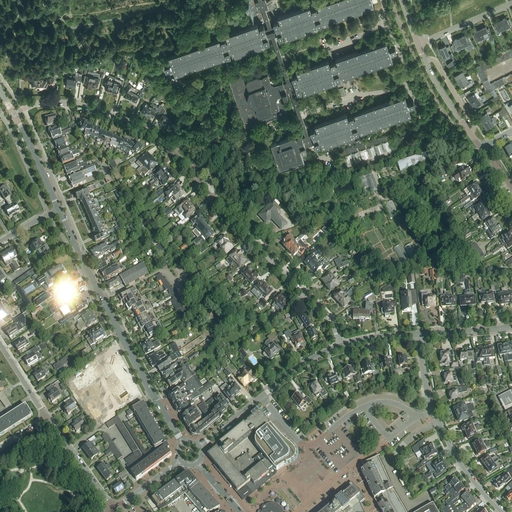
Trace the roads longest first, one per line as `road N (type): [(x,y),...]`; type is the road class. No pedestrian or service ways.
road 1 (residential): [(341,346),(329,320),(173,152),(144,131),(77,104),(39,102),(13,114)]
road 2 (secondary): [(183,444),(58,208)]
road 3 (unclassified): [(481,148),(417,45)]
road 4 (residential): [(499,511),(432,412)]
